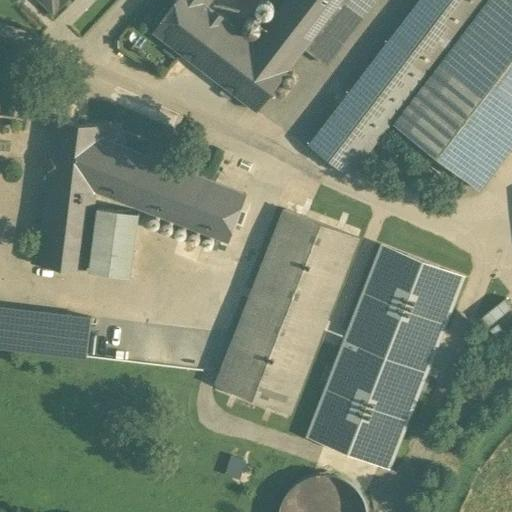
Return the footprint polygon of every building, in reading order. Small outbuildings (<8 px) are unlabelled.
[(43,0),(55,11),(65,0),(43,0)] [(254,41),(208,5),(201,0),(176,0),(154,30),(239,95),(254,107),(258,109),(290,68),(254,41)] [(254,41),(290,68),(306,46),(328,64),(376,0),(285,0),(281,6),(254,41)] [(511,147),(511,0),(420,0),(312,130),(357,180),(398,132),(479,188),(511,147)] [(254,107),(239,95),(233,102),(248,115),(254,107)] [(105,126),(57,120),(40,252),(34,251),(32,262),(87,270),(97,191),(103,138),(105,126)] [(117,128),(105,126),(103,138),(115,143),(117,128)] [(115,143),(103,138),(97,191),(229,241),(247,194),(115,143)] [(140,211),(100,206),(91,269),(131,275),(140,211)] [(286,209),(217,383),(290,412),(357,236),(286,209)] [(462,277),(381,246),(310,432),(392,463),(462,277)] [(492,321),(511,307),(511,299),(510,298),(487,313),(492,321)] [(93,317),(0,306),(0,346),(88,357),(93,317)] [(333,465),(284,495),(294,511),(352,511),(345,500),(351,496),(333,465)]
